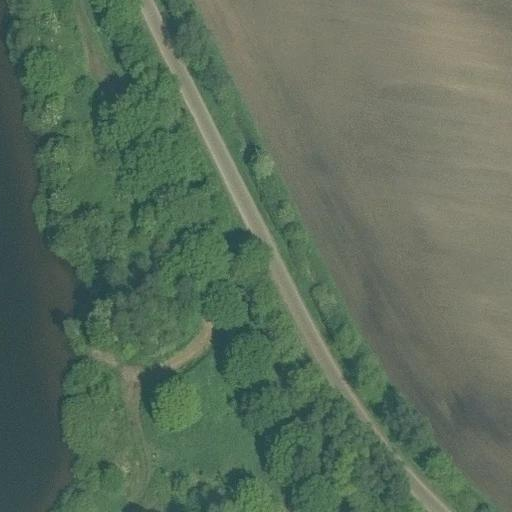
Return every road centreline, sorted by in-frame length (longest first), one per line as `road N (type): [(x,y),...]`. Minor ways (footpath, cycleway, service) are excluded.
road 1 (unclassified): [(137,0),(325,374),(387,466),(433,511)]
road 2 (track): [(63,0),(105,87),(155,156),(210,273),(259,246)]
road 3 (track): [(210,273),(201,342),(163,382),(149,380),(134,391),(140,478),(119,511)]
